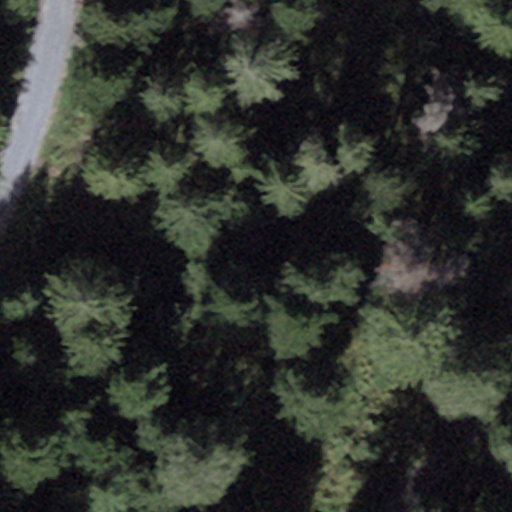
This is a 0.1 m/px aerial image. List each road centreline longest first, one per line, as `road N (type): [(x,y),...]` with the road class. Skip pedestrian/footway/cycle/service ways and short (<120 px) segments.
road 1 (track): [(0,189),(43,95),(64,0)]
road 2 (track): [(380,511),(489,396)]
